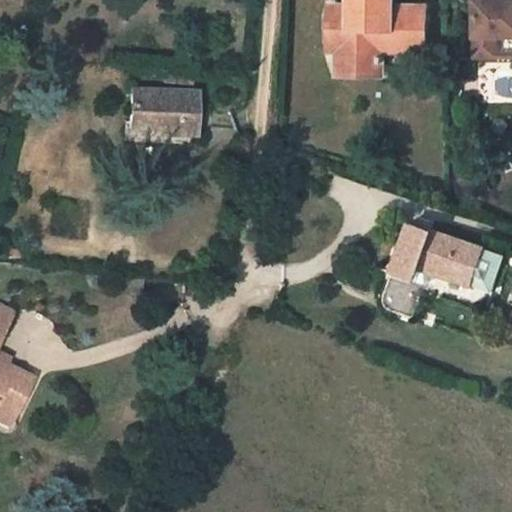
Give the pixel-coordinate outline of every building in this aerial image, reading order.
[(346,0),(346,2),(352,3),(353,11),(328,11),(328,49),(336,50),(336,72),(379,72),(380,49),(380,27),(399,27),(399,40),(423,39),(423,2),(393,2),(392,0),(346,0)] [(467,0),(468,1),(473,1),(474,50),(495,49),(494,37),(509,36),(509,27),(511,27),(511,0),(506,0),(502,4),(497,4),(496,0),(467,0)] [(328,3),(328,11),(353,11),(352,3),(346,2),(328,3)] [(423,49),(423,39),(399,40),(399,27),(380,27),(380,49),(423,49)] [(191,159),(192,118),(126,113),(124,149),(166,152),(167,158),(191,159)] [(424,232),(403,226),(388,270),(380,296),(379,300),(379,304),(380,308),(383,310),(386,312),(409,318),(420,282),(410,279),(413,269),(465,285),(465,284),(488,292),(499,255),(477,248),(478,246),(426,229),(424,232)] [(0,351),(12,333),(0,325),(0,430),(3,432),(24,400),(2,386),(0,384),(0,351)]
